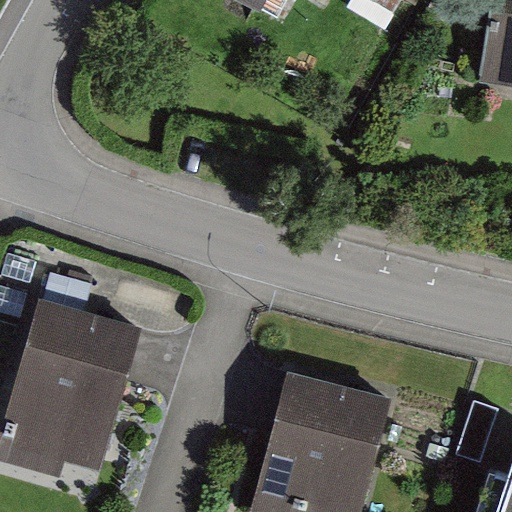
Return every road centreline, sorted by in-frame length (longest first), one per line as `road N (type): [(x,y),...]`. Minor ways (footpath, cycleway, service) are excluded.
road 1 (unclassified): [(245,247),(162,511)]
road 2 (residential): [(245,247),(511,315)]
road 3 (residential): [(0,161),(245,247)]
road 4 (residential): [(0,132),(64,0)]
